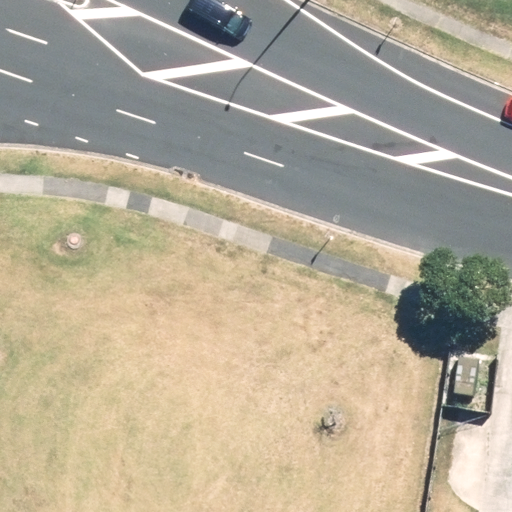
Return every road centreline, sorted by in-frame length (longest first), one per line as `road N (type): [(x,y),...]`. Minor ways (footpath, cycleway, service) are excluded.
road 1 (tertiary): [(511,220),(451,209),(109,105)]
road 2 (tertiary): [(191,0),(511,144)]
